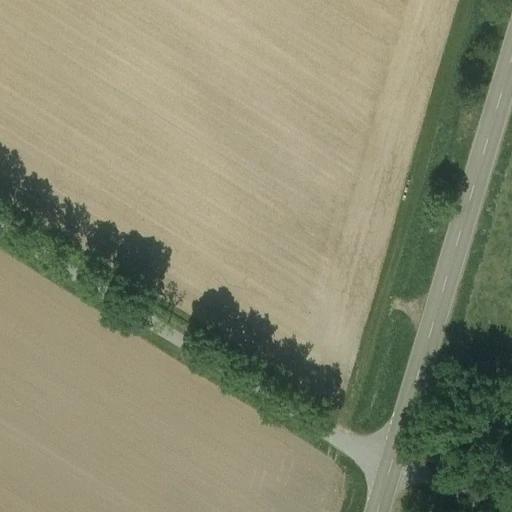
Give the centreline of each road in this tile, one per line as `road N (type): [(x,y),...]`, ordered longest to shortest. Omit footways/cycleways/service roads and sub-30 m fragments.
road 1 (unclassified): [(0,227),(337,438),(392,457)]
road 2 (tertiary): [(392,457),(511,56)]
